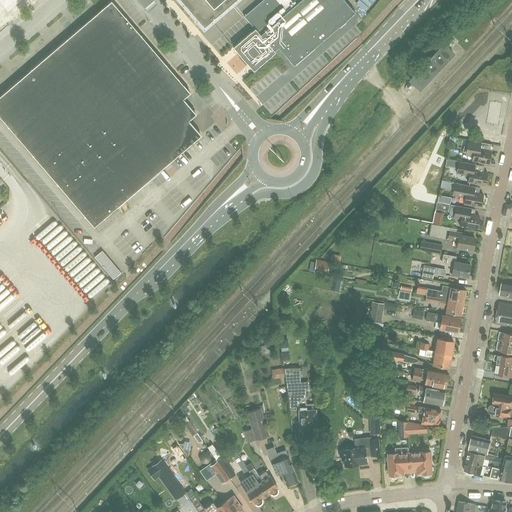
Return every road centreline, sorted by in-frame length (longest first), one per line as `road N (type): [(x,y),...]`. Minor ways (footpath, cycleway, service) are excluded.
road 1 (residential): [(445,488),(511,136)]
road 2 (primary): [(137,292),(0,435)]
road 3 (unclassified): [(261,135),(144,0)]
road 4 (residential): [(317,511),(347,500),(445,488)]
road 5 (primary): [(248,191),(280,193),(305,183),(316,161),(312,123)]
